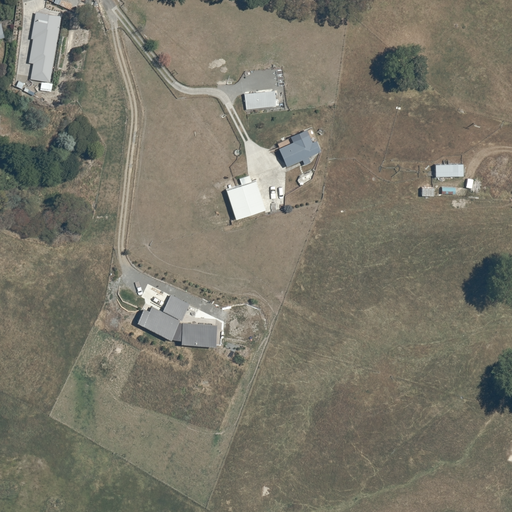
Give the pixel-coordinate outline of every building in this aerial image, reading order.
[(30,63),(34,64),(31,80),(50,83),(61,16),(36,12),(32,39),(34,39),(30,63)] [(246,94),(247,109),(277,107),(275,92),(246,94)] [(317,142),(313,143),(307,130),(292,137),(294,143),(280,149),(288,167),(303,160),(306,165),(311,163),(309,158),(322,152),(317,142)] [(458,175),(458,163),(431,163),(431,175),(458,175)] [(256,181),(227,190),(237,220),(266,211),(256,181)] [(431,187),(418,186),(417,195),(430,196),(431,187)]
